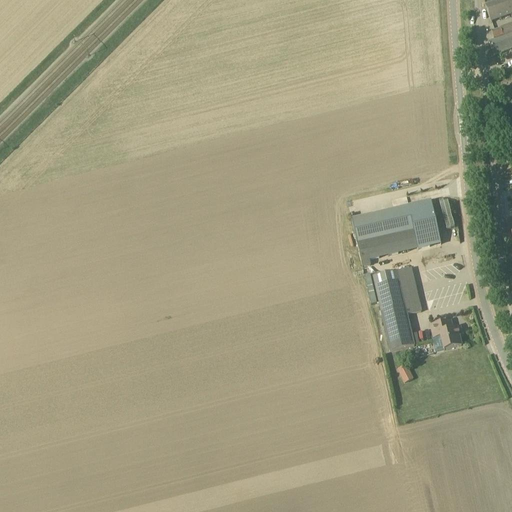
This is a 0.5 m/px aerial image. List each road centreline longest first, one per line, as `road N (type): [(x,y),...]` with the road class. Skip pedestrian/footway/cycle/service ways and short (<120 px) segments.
road 1 (tertiary): [(511,366),(475,241),(455,0)]
road 2 (residential): [(511,303),(481,3)]
